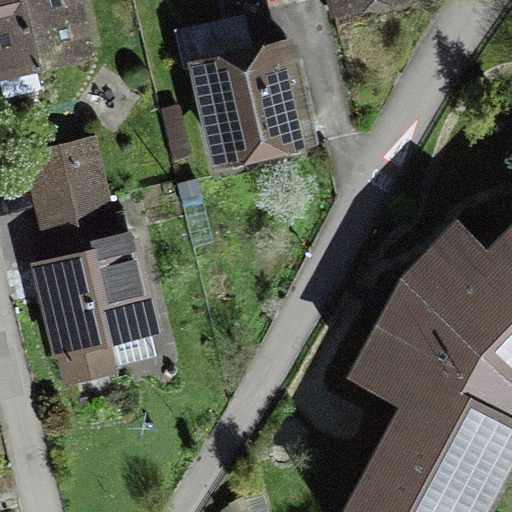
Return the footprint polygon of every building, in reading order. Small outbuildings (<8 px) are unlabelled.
[(75,0),(0,0),(0,73),(88,53),(75,0)] [(329,0),(331,10),(375,0),(329,0)] [(284,42),(188,66),(211,160),(307,136),(284,42)] [(41,211),(101,197),(93,162),(33,176),(41,211)] [(54,260),(34,265),(65,399),(113,388),(105,352),(156,340),(132,236),(111,241),(101,197),(41,211),(54,260)] [(408,396),(350,511),(476,511),(511,445),(511,416),(491,403),(505,373),(511,379),(511,237),(492,259),(457,223),(400,299),(356,370),(408,396)]
